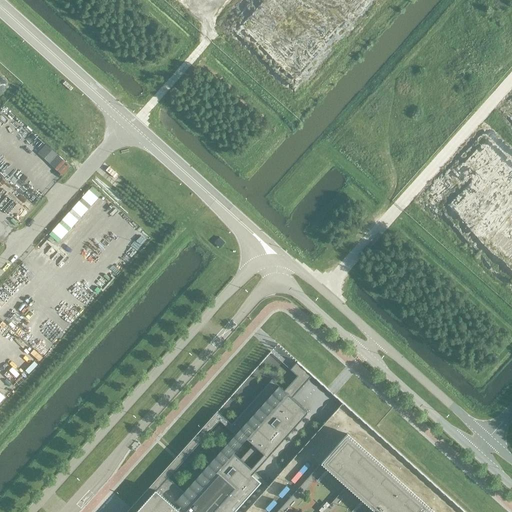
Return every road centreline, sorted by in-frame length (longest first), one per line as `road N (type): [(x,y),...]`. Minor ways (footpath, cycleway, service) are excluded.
road 1 (unclassified): [(269,260),(249,231),(0,8)]
road 2 (unclassified): [(269,260),(240,277),(30,511)]
road 3 (unclassified): [(63,511),(257,294),(278,283)]
road 4 (unclassified): [(488,438),(303,273),(269,260)]
road 5 (unknown): [(241,511),(332,423),(445,511)]
road 6 (unclassified): [(278,283),(475,453)]
